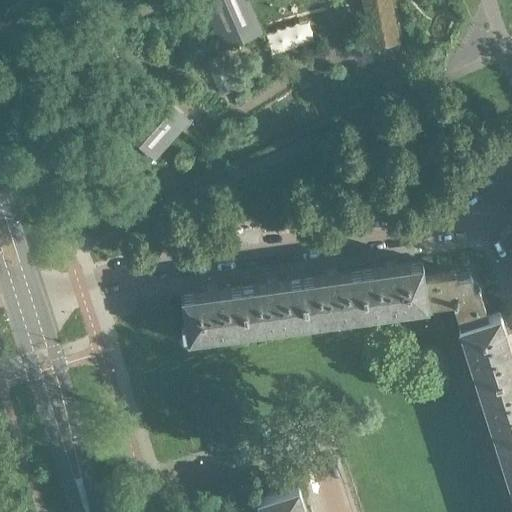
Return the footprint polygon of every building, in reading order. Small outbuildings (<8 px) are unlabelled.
[(242,0),(210,0),(208,1),(224,38),(253,25),(242,0)] [(360,0),(366,31),(398,25),(392,0),(360,0)] [(272,51),(316,41),(310,18),(267,29),(272,51)] [(135,43),(138,36),(133,33),(129,41),(135,43)] [(233,86),(218,53),(204,59),(219,92),(233,86)] [(124,120),(148,142),(173,113),(172,113),(171,114),(163,107),(165,106),(158,100),(156,101),(149,94),(150,93),(149,92),(124,120)] [(428,303),(428,302),(424,278),(424,273),(422,260),(361,268),(367,311),(428,303)] [(367,311),(361,268),(301,276),(307,319),(367,311)] [(487,313),(477,283),(473,284),(469,272),(456,273),(455,269),(424,273),(424,278),(428,302),(452,298),(460,322),(487,313)] [(307,319),(301,276),(241,284),(247,328),(307,319)] [(247,328),(241,284),(181,293),(185,321),(181,321),(183,332),(186,332),(187,336),(247,328)] [(511,371),(511,349),(510,344),(499,310),(487,313),(460,322),(458,323),(477,383),(511,371)] [(511,434),(511,371),(477,383),(495,439),(511,434)] [(511,434),(495,439),(511,491),(511,434)] [(311,511),(310,505),(306,506),(298,481),(256,495),(261,511),(311,511)]
